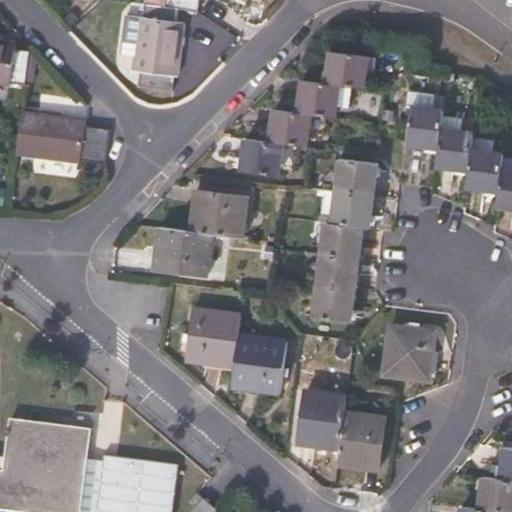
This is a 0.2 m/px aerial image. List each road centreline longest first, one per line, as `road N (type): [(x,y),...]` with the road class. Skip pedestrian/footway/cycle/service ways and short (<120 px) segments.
road 1 (residential): [(314,511),(36,277)]
road 2 (residential): [(491,303),(459,424),(392,511)]
road 3 (residential): [(160,151),(310,0)]
road 4 (residential): [(14,0),(160,151)]
road 5 (residential): [(36,277),(160,151)]
